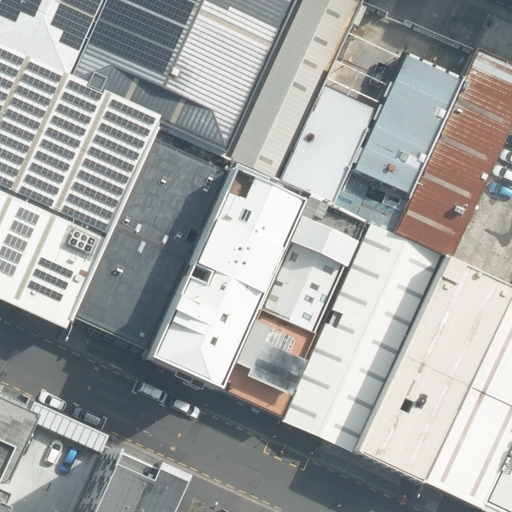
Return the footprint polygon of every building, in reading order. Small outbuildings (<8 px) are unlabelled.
[(213,164),(288,0),(0,0),(0,299),(124,357),(213,164)] [(362,0),(293,0),(222,158),(279,184),(347,34),(362,0)] [(279,184),(331,207),(348,171),(400,58),(347,34),(279,184)] [(511,63),(476,46),(458,84),(406,197),(391,231),(453,259),(499,157),(511,128),(511,63)] [(348,171),(406,197),(458,84),(400,58),(348,171)] [(453,259),(511,284),(511,162),(499,157),(453,259)] [(290,206),(216,175),(135,358),(204,387),(290,206)] [(359,235),(290,206),(204,387),(280,424),(359,235)] [(442,258),(359,235),(280,424),(348,456),(442,258)] [(511,289),(442,258),(348,456),(418,489),(419,485),(511,289)] [(511,511),(511,289),(419,485),(476,511),(511,511)] [(0,457),(19,417),(0,408),(0,457)] [(67,511),(95,453),(19,417),(0,457),(0,511),(67,511)] [(150,511),(162,484),(95,453),(67,511),(150,511)]
